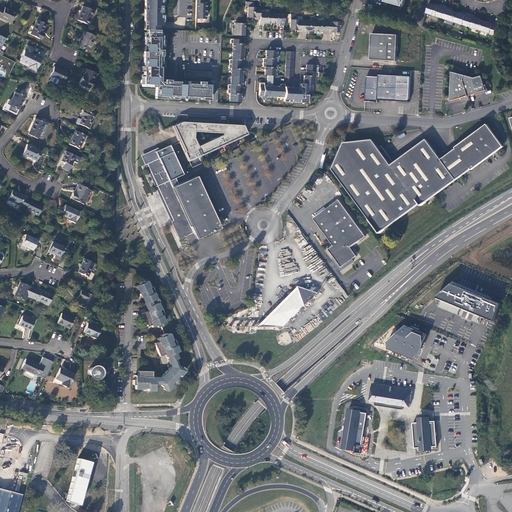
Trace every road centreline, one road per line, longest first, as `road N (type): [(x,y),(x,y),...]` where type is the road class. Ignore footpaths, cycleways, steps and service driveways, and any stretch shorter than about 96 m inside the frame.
road 1 (primary): [(418,258),(248,414),(195,511)]
road 2 (primary): [(202,511),(253,418),(410,279)]
road 3 (tertiary): [(126,115),(133,202),(199,352),(205,395)]
road 4 (primary): [(418,258),(286,365),(247,381)]
road 5 (tertiary): [(191,309),(132,176),(126,115)]
road 6 (primary): [(277,417),(410,279)]
road 7 (unclassified): [(511,101),(448,120),(341,113)]
road 8 (tertiary): [(425,511),(295,453),(276,432)]
road 9 (tertiary): [(253,458),(289,465),(395,511)]
road 10 (tertiary): [(0,405),(125,417)]
road 11 (primary): [(410,279),(469,231),(511,209)]
road 12 (unclassified): [(249,111),(126,105)]
